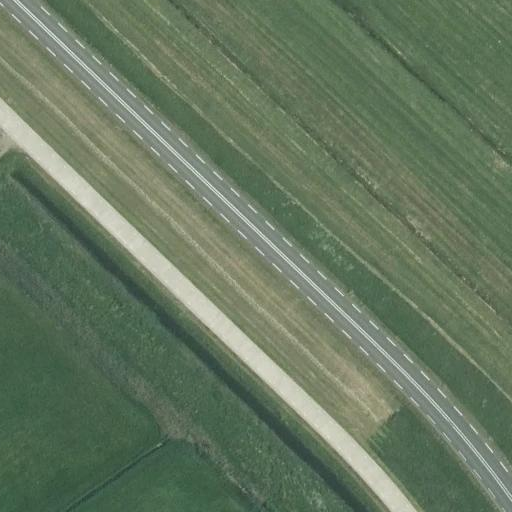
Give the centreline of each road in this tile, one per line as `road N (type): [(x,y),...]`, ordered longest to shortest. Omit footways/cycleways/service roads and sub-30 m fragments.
road 1 (primary): [(511,502),(411,381),(13,0)]
road 2 (unclassified): [(402,511),(0,112)]
